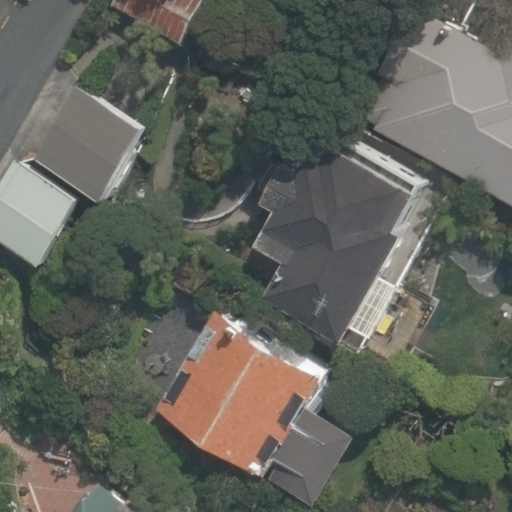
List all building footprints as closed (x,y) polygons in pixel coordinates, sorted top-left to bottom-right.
[(511,34),(459,6),(394,129),(511,190),(511,34)] [(101,91),(57,162),(141,213),(185,142),(101,91)] [(394,346),(466,214),(308,128),(273,191),(293,201),(268,246),(321,275),(308,299),(394,346)] [(33,168),(2,229),(96,277),(127,215),(33,168)] [(244,310),(185,415),(352,508),(389,442),(347,419),(369,380),(244,310)] [(174,511),(145,487),(124,511),(174,511)]
